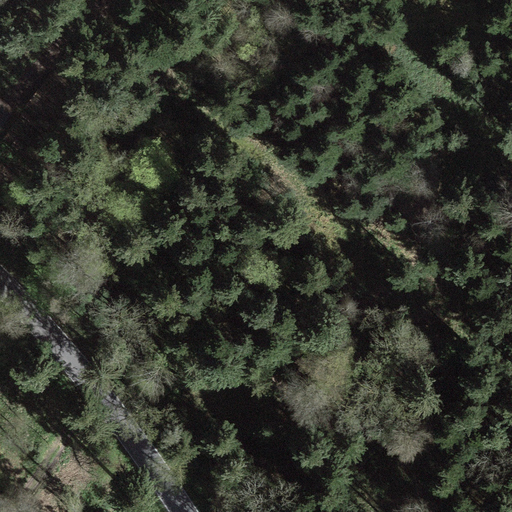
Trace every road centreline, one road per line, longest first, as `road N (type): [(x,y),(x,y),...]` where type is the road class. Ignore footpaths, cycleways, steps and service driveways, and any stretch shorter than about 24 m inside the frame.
road 1 (tertiary): [(0,280),(127,429),(184,511)]
road 2 (track): [(89,0),(17,66),(0,95)]
